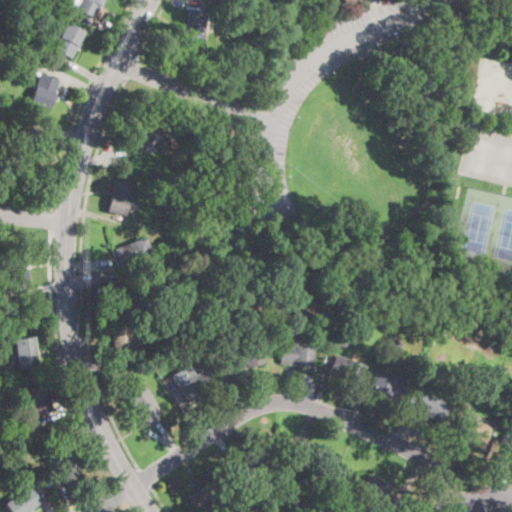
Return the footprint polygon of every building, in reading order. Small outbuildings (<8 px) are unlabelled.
[(103,0),(101,6),(95,18),(75,9),(76,5),(72,3),(73,0),(103,0)] [(205,34),(204,46),(184,44),(187,12),(207,14),(205,34)] [(84,30),(70,58),(53,49),(66,22),(84,30)] [(51,99),(46,110),(29,103),(40,73),(58,81),(51,99)] [(175,111),(170,117),(163,111),(169,105),(175,111)] [(141,149),(137,153),(124,139),(136,128),(146,118),(159,132),(141,149)] [(34,146),(9,160),(0,143),(0,141),(25,127),(36,145),(34,146)] [(124,215),(105,211),(113,180),(131,185),(124,215)] [(167,198),(167,205),(158,204),(158,197),(167,198)] [(165,219),(159,222),(156,217),(162,214),(165,219)] [(124,267),(121,268),(114,249),(144,237),(151,256),(124,267)] [(416,252),(410,255),(406,245),(412,242),(416,252)] [(11,289),(8,289),(2,260),(22,256),(28,286),(11,289)] [(127,279),(127,291),(137,291),(137,306),(127,306),(127,309),(108,310),(106,280),(127,279)] [(17,310),(2,313),(0,302),(14,299),(17,310)] [(118,357),(115,358),(109,327),(127,323),(134,354),(118,357)] [(217,341),(214,342),(211,328),(223,325),(227,338),(217,341)] [(384,329),(380,337),(371,333),(375,325),(384,329)] [(177,336),(172,341),(168,337),(174,332),(177,336)] [(187,337),(182,340),(179,335),(184,332),(188,337),(187,337)] [(347,335),(345,345),(340,344),(339,347),(334,346),(336,333),(347,335)] [(36,353),(38,366),(20,369),(17,353),(14,354),(12,345),(15,345),(14,340),(33,336),(36,353)] [(402,344),(392,357),(382,349),(393,336),(402,344)] [(295,341),(295,345),(311,347),(309,366),(278,363),(280,344),(286,344),(286,340),(295,341)] [(321,341),(320,348),(313,347),(314,340),(321,341)] [(236,344),(237,349),(257,344),(262,364),(232,372),(226,346),(236,344)] [(364,366),(357,384),(329,374),(335,355),(364,366)] [(187,365),(193,375),(202,370),(213,388),(187,404),(170,376),(187,365)] [(408,370),(401,403),(389,400),(390,395),(371,391),(375,372),(396,376),(397,368),(408,370)] [(143,383),(136,388),(132,382),(139,377),(143,383)] [(39,416),(35,417),(25,388),(43,382),(53,411),(39,416)] [(145,425),(144,426),(127,400),(144,389),(161,414),(145,425)] [(449,405),(441,422),(414,410),(422,392),(449,405)] [(491,427),(483,445),(458,435),(467,413),(473,415),(471,419),(491,427)] [(499,424),(495,434),(490,432),(493,422),(499,424)] [(511,450),(498,444),(507,425),(511,427),(511,450)] [(303,449),(315,454),(316,450),(335,458),(327,477),(296,464),(295,467),(287,464),(287,456),(292,444),(303,449)] [(247,481),(243,484),(232,467),(236,464),(263,446),(274,462),(247,481)] [(80,475),(63,483),(51,455),(67,447),(80,475)] [(46,487),(45,488),(39,477),(45,474),(51,485),(46,487)] [(384,508),(359,488),(371,474),(396,494),(384,508)] [(224,502),(216,507),(213,503),(209,506),(212,511),(197,511),(187,497),(197,491),(213,480),(223,496),(221,498),(224,502)] [(349,485),(342,497),(334,492),(341,480),(349,485)] [(40,503),(26,511),(8,511),(3,503),(29,486),(40,503)] [(295,500),(295,508),(287,508),(288,500),(295,500)] [(344,510),(337,507),(339,500),(346,503),(344,510)] [(244,511),(242,511),(237,511),(233,505),(239,501),(244,511)] [(280,507),(274,511),(270,505),(272,504),(277,502),(280,507)]
